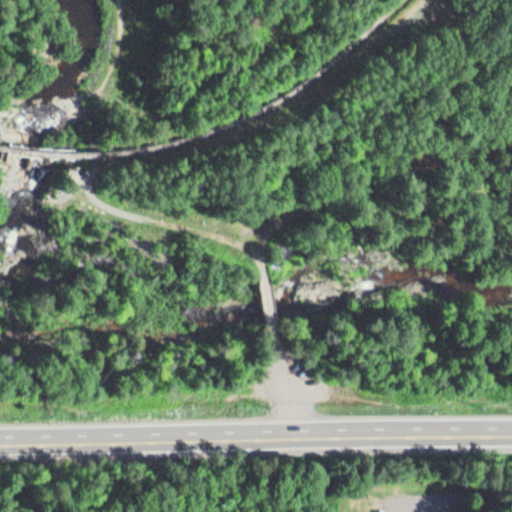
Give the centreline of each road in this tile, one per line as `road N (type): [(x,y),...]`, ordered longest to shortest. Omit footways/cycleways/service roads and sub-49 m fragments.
road 1 (secondary): [(511,430),(0,438)]
road 2 (track): [(91,174),(189,152),(302,105),(418,0)]
road 3 (track): [(259,262),(284,226),(320,207),(511,139)]
road 4 (track): [(91,174),(96,195),(115,206),(200,229),(259,262)]
